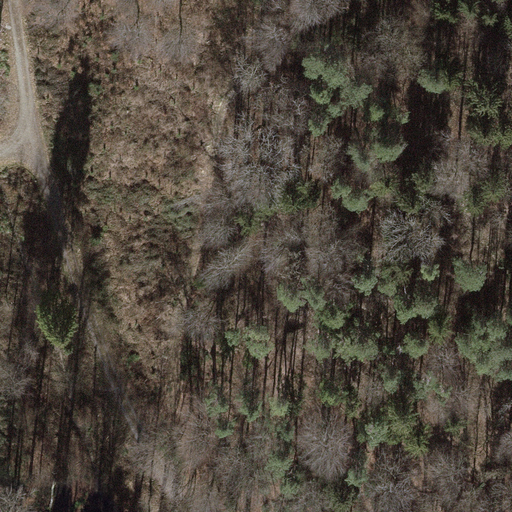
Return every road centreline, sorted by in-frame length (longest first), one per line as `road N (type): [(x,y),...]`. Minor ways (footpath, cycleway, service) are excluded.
road 1 (track): [(186,511),(137,445),(36,144)]
road 2 (track): [(36,144),(14,0)]
